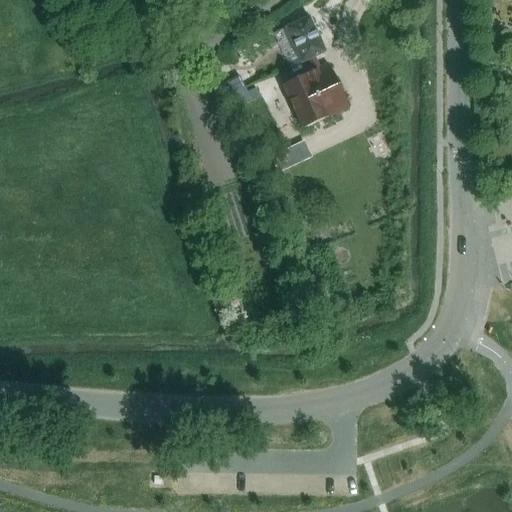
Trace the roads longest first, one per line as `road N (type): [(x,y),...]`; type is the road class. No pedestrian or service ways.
road 1 (tertiary): [(417,366),(383,386),(285,410),(219,413),(0,392)]
road 2 (tertiary): [(417,366),(449,333),(460,288),(460,0)]
road 3 (unclassified): [(117,0),(152,38),(183,45),(222,33),(272,0)]
